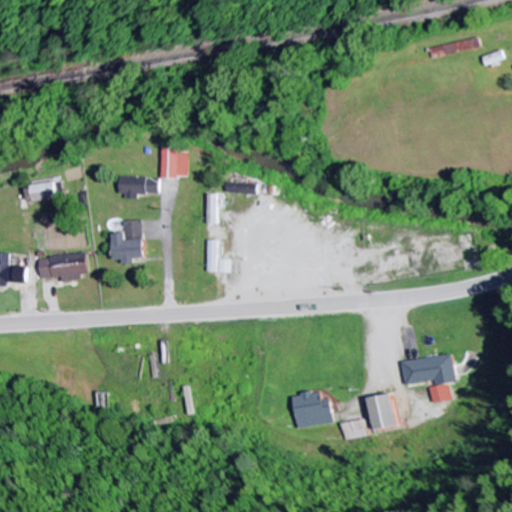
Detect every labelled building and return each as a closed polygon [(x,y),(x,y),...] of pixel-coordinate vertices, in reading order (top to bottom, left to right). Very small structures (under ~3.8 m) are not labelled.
[(189,180),(190,154),(181,154),(181,150),(164,149),(163,179),(189,180)] [(139,198),(139,195),(161,195),(162,179),(122,178),(121,198),(139,198)] [(34,203),(59,201),(58,184),(32,186),(34,203)] [(229,194),(259,195),(260,185),(230,184),(229,194)] [(125,222),(126,235),(114,235),(115,262),(124,261),(124,265),(136,265),(136,260),(145,259),(144,222),(125,222)] [(210,274),(219,273),(219,242),(209,242),(210,274)] [(12,268),(12,255),(0,254),(0,288),(9,288),(9,284),(29,285),(29,268),(12,268)] [(40,260),(43,281),(62,279),(63,284),(82,282),(82,277),(89,276),(87,255),(40,260)] [(221,274),(232,274),(232,261),(221,261),(221,274)] [(457,383),(453,356),(404,364),(408,388),(430,385),(433,405),(451,402),(448,385),(457,383)] [(335,425),(332,400),(323,401),(322,393),(295,396),(299,429),(335,425)] [(372,398),(374,431),(398,429),(395,396),(372,398)] [(346,442),(369,437),(365,420),(342,426),(346,442)]
